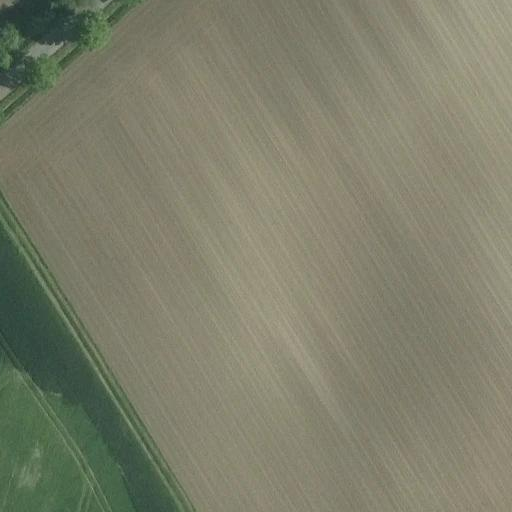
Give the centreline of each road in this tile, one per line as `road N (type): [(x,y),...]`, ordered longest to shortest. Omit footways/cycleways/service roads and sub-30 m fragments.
road 1 (track): [(0,213),(181,511)]
road 2 (unclassified): [(0,93),(104,0)]
